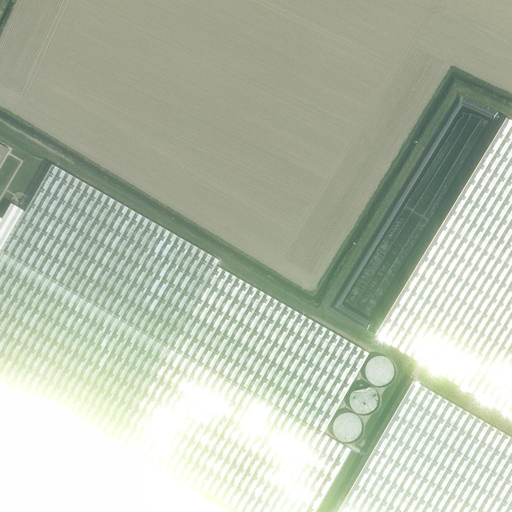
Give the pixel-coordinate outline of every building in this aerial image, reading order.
[(511,121),(506,118),(375,335),(511,417),(511,121)] [(0,164),(9,150),(0,144),(0,164)] [(0,374),(116,441),(240,511),(315,511),(351,450),(323,434),(369,353),(216,266),(219,261),(52,165),(25,212),(11,204),(2,219),(0,217),(0,374)] [(392,386),(394,358),(368,356),(367,377),(375,378),(375,385),(392,386)] [(511,511),(511,438),(413,381),(337,511),(511,511)] [(0,511),(217,511),(0,383),(0,511)] [(376,409),(378,386),(353,384),(351,407),(376,409)] [(358,437),(363,417),(340,410),(334,430),(345,433),(343,440),(356,444),(358,437)]
